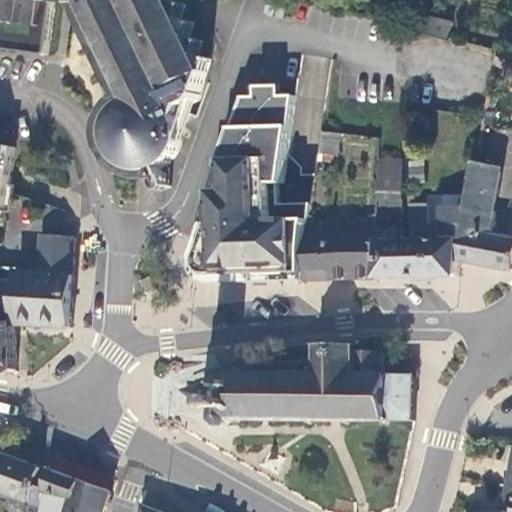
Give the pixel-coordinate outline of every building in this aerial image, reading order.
[(0,0),(0,48),(46,55),(54,0),(0,0)] [(158,148),(161,168),(171,163),(176,155),(180,146),(182,139),(181,132),(184,121),(192,117),(205,74),(195,70),(199,57),(185,53),(190,38),(177,34),(181,21),(169,17),(173,3),(163,0),(93,0),(96,6),(85,11),(128,101),(154,127),(158,148)] [(408,11),(403,25),(430,33),(434,19),(408,11)] [(208,282),(304,279),(305,239),(308,220),(314,171),(299,167),(300,163),(290,152),(297,94),(282,92),(284,86),(274,83),(265,84),(263,89),(248,88),(226,152),(205,213),(189,257),(189,265),(194,276),(200,280),(208,282)] [(154,127),(128,101),(123,105),(118,110),(115,113),(110,123),(107,134),(108,144),(111,154),(116,161),(123,166),(131,170),(141,172),(151,172),(161,168),(158,148),(154,127)] [(0,206),(4,207),(12,147),(0,145),(0,206)] [(377,216),(377,220),(401,221),(401,162),(380,160),(377,216)] [(476,164),(467,207),(462,239),(460,261),(511,271),(511,239),(492,236),(505,170),(476,164)] [(411,240),(462,239),(467,207),(439,207),(438,223),(429,223),(429,205),(410,206),(411,240)] [(322,220),(308,220),(305,239),(304,279),(339,278),(379,277),(377,241),(377,225),(377,220),(377,216),(369,216),(369,230),(322,230),(322,220)] [(377,225),(377,241),(402,240),(401,225),(377,225)] [(18,271),(14,325),(72,328),(76,274),(74,274),(76,237),(42,234),(40,273),(18,271)] [(438,276),(458,275),(460,261),(462,239),(411,240),(402,240),(377,241),(379,277),(397,276),(438,276)] [(0,368),(16,373),(14,325),(18,271),(18,266),(0,266),(0,368)] [(214,385),(211,380),(206,384),(211,391),(211,399),(211,408),(205,414),(208,418),(211,416),(212,421),(220,428),(228,429),(232,422),(242,423),(243,425),(245,425),(247,422),(263,422),(267,422),(271,422),(311,422),(312,425),(317,425),(318,422),(332,422),(339,422),(345,422),(347,425),(352,425),(354,422),(384,421),(385,424),(387,424),(389,421),(413,420),(414,375),(405,375),(397,375),(392,375),(392,369),(386,370),(386,352),(359,352),(356,351),(359,345),(355,341),(351,346),(321,346),(317,344),(315,347),(317,350),(317,358),(317,366),(314,373),(314,364),(294,363),(293,373),(249,373),(244,368),(241,371),(232,371),(230,375),(226,375),(214,385)] [(51,471),(0,452),(0,491),(42,507),(51,471)] [(105,511),(112,493),(51,471),(42,507),(40,511),(105,511)]
